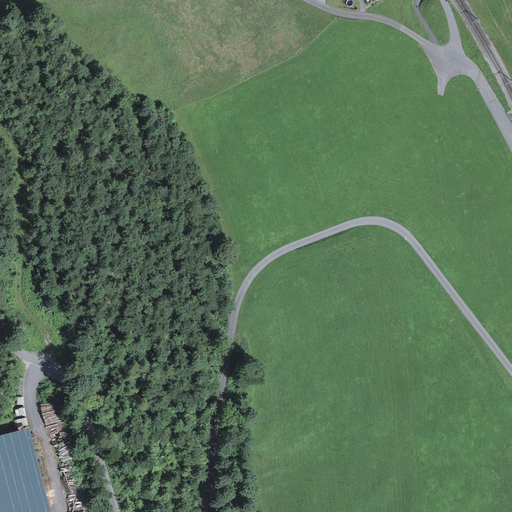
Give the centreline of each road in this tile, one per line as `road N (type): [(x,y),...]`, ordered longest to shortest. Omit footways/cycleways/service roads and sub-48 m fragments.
road 1 (track): [(15,153),(21,302),(49,343),(49,366)]
road 2 (track): [(0,343),(70,379),(119,511)]
road 3 (track): [(457,59),(385,19),(309,0)]
